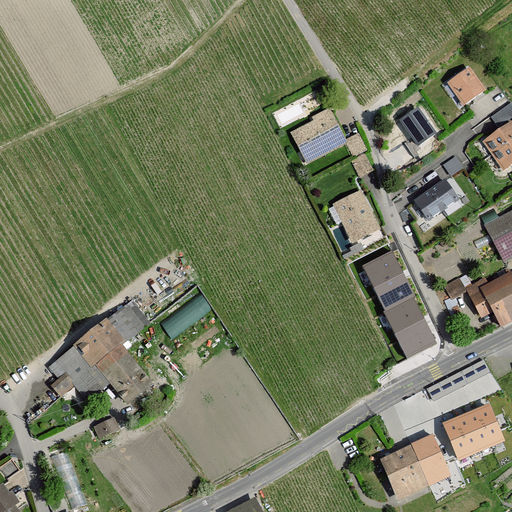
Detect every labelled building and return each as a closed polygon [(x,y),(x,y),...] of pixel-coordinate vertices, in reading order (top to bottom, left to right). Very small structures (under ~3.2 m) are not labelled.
[(470,70),(450,84),(464,105),(485,90),(470,70)] [(511,103),(494,116),(500,125),(511,117),(511,103)] [(313,122),(292,134),(307,164),(347,143),(346,141),(330,110),(312,119),(313,122)] [(430,136),(416,116),(395,131),(409,151),(430,136)] [(511,169),(511,126),(486,143),(506,173),(511,169)] [(366,150),(358,135),(346,141),(347,143),(354,157),(366,150)] [(365,155),(352,161),(360,176),(372,170),(365,155)] [(446,164),(453,175),(466,167),(459,156),(446,164)] [(446,177),(414,199),(429,220),(461,198),(446,177)] [(362,193),(336,206),(354,242),(381,228),(362,193)] [(511,213),(489,225),(509,266),(511,264),(511,213)] [(393,330),(422,314),(414,297),(417,296),(393,250),(362,265),(386,310),(384,311),(393,330)] [(155,315),(200,280),(190,267),(145,302),(155,315)] [(488,278),(469,292),(485,322),(498,314),(505,328),(511,324),(511,274),(492,285),(488,278)] [(460,278),(445,286),(452,300),(467,292),(460,278)] [(205,294),(164,323),(174,337),(215,308),(205,294)] [(130,306),(58,364),(69,376),(54,388),(63,399),(77,388),(90,404),(113,386),(131,408),(156,389),(123,348),(148,328),(130,306)] [(422,314),(393,330),(407,358),(437,342),(422,314)] [(428,389),(434,402),(491,373),(484,360),(428,389)] [(442,423),(458,461),(506,442),(490,404),(442,423)] [(116,420),(97,429),(102,440),(122,431),(116,420)] [(432,436),(380,459),(399,500),(451,476),(432,436)] [(54,456),(74,508),(90,502),(70,450),(54,456)] [(6,485),(0,489),(0,511),(21,511),(18,507),(23,504),(16,494),(13,496),(6,485)] [(264,511),(257,498),(231,511),(264,511)]
